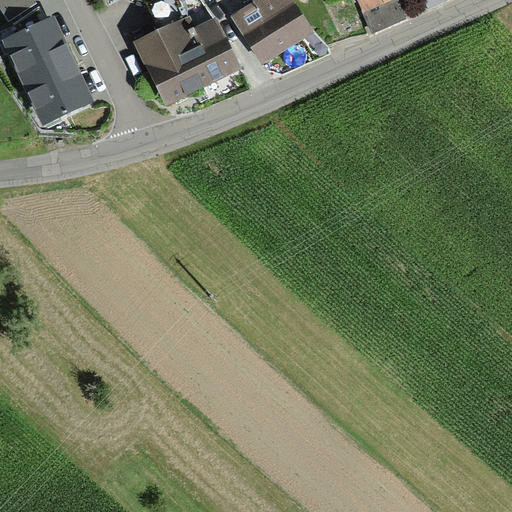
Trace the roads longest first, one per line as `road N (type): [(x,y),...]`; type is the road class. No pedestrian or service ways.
road 1 (tertiary): [(142,142),(263,97),(465,0)]
road 2 (residential): [(80,0),(142,142)]
road 3 (tertiary): [(0,170),(142,142)]
